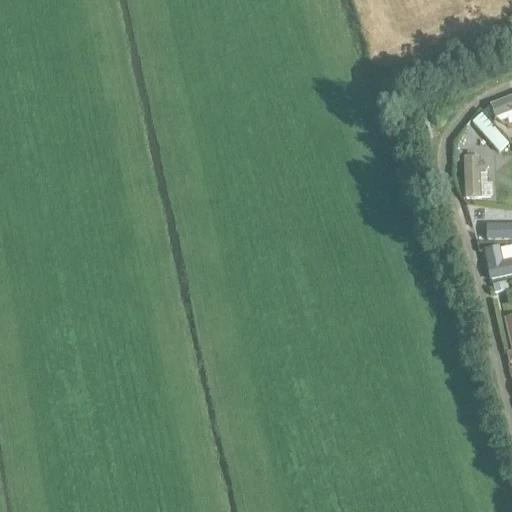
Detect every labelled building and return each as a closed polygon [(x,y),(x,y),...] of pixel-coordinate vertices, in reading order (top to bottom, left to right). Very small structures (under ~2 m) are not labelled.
[(511,99),(490,108),(495,121),(511,113),(511,99)] [(483,136),(487,138),(495,125),(479,115),(461,144),(473,151),(483,136)] [(481,201),(480,188),(480,177),(486,176),(486,167),(480,167),(479,159),(463,160),(465,202),(481,201)] [(484,210),(475,210),(475,220),(484,220),(484,210)] [(511,241),(511,223),(476,225),(477,243),(511,241)] [(511,263),(502,265),(499,249),(485,252),(490,275),(491,282),(511,277),(511,263)]
